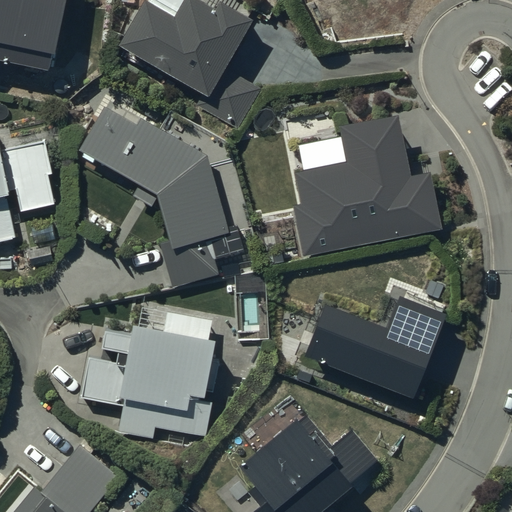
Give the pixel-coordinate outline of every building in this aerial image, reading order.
[(68,0),(0,0),(0,63),(51,75),(68,0)] [(147,0),(123,43),(204,91),(196,105),(242,132),(266,92),(228,69),(259,17),(229,0),(224,0),(222,5),(213,0),(147,0)] [(139,129),(108,111),(84,153),(162,198),(175,243),(165,246),(176,286),(220,273),(217,260),(245,252),(238,229),(229,232),(208,156),(144,120),(139,129)] [(289,177),(305,258),(443,231),(432,174),(414,178),(402,116),(343,128),(351,165),(289,177)] [(0,235),(16,232),(7,188),(17,186),(22,206),(55,199),(48,168),(53,167),(46,134),(1,144),(0,138),(0,235)] [(390,313),(329,290),(308,347),(416,387),(448,300),(401,283),(390,313)] [(103,338),(119,341),(117,355),(88,350),(82,391),(123,398),(118,428),(153,434),(155,422),(206,430),(219,354),(212,353),(216,326),(134,312),(132,321),(106,317),(103,338)] [(297,414),(238,464),(266,497),(247,511),(320,511),(355,483),(297,414)] [(86,511),(120,470),(80,439),(42,486),(36,481),(10,511),(86,511)]
